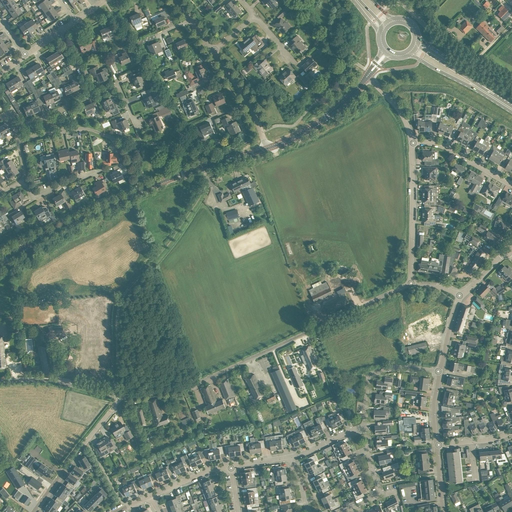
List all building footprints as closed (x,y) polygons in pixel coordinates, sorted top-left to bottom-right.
[(3,13),(16,4),(13,0),(12,0),(5,6),(7,8),(2,11),(3,13)] [(41,9),(54,0),(53,0),(50,0),(48,2),(47,0),(45,0),(44,0),(39,0),(38,1),(40,4),(39,5),(41,9)] [(44,13),(52,7),(51,5),(55,2),(54,0),(41,9),(44,13)] [(268,3),(273,9),(278,5),(276,2),(276,1),(275,0),(263,0),(262,1),(265,5),(268,3)] [(241,12),(232,1),(225,6),(234,17),(241,12)] [(11,14),(19,8),(16,4),(3,13),(2,14),(3,16),(9,12),(11,14)] [(47,17),(60,9),(59,7),(54,10),(52,7),(44,13),(47,17)] [(19,8),(11,14),(13,16),(8,20),(9,21),(22,13),(19,8)] [(505,8),(500,12),(498,15),(504,20),(511,13),(505,8)] [(47,17),(50,21),(50,22),(56,18),(57,17),(59,16),(58,16),(57,13),(61,10),(60,9),(47,17)] [(147,10),(145,11),(146,13),(147,16),(150,23),(153,22),(153,21),(155,20),(158,27),(166,24),(164,18),(165,17),(163,12),(157,14),(158,15),(151,18),(150,14),(149,11),(148,12),(147,10)] [(279,19),(286,13),(283,10),(276,16),(279,19)] [(142,26),(141,25),(148,22),(146,17),(142,19),(139,13),(130,17),(135,28),(136,28),(142,26)] [(28,22),(34,30),(36,28),(39,33),(41,32),(32,19),(28,22)] [(287,22),(285,23),(282,19),(275,25),(283,34),(291,27),(287,22)] [(470,24),(466,21),(460,27),(464,31),(470,24)] [(483,34),(489,27),(483,21),(476,28),(483,34)] [(31,32),(34,30),(28,22),(24,25),(32,38),(34,36),(31,32)] [(31,39),(32,38),(24,25),(19,28),(25,36),(28,34),(31,39)] [(109,38),(114,36),(110,27),(100,31),(101,33),(100,33),(101,34),(103,38),(108,35),(109,38)] [(498,35),(497,35),(489,27),(483,34),(491,42),(498,35)] [(142,44),(156,38),(155,34),(141,41),(142,44)] [(255,51),(260,48),(257,45),(261,42),(255,34),(251,38),(250,36),(240,45),(243,48),(246,52),(249,49),(251,47),(255,51)] [(302,54),(304,53),(308,49),(306,46),(304,47),(298,40),(300,39),(301,40),(297,36),(290,42),(293,44),(291,46),(297,54),(300,51),(302,54)] [(88,39),(78,43),(82,52),(90,48),(93,54),(99,51),(95,40),(92,42),(91,41),(89,42),(88,39)] [(184,51),(190,49),(187,43),(186,44),(184,40),(176,43),(179,50),(183,49),(184,51)] [(0,50),(10,43),(9,41),(4,44),(3,42),(0,43),(0,50)] [(149,46),(148,47),(150,50),(151,50),(151,51),(153,55),(154,54),(155,55),(155,54),(162,51),(158,42),(149,46)] [(10,43),(0,50),(0,55),(1,56),(9,50),(7,48),(12,45),(10,43)] [(174,59),(172,56),(169,49),(165,51),(168,58),(168,57),(169,60),(171,59),(172,60),(174,59)] [(119,58),(122,65),(130,61),(125,50),(121,52),(123,56),(119,58)] [(59,65),(65,61),(59,51),(53,55),(59,65)] [(53,55),(46,59),(52,69),(56,67),(59,65),(53,55)] [(318,66),(317,65),(311,58),(307,61),(308,62),(302,66),(306,71),(308,73),(314,68),(315,69),(316,69),(318,68),(318,66)] [(258,71),(258,70),(259,69),(265,76),(272,70),(265,61),(261,64),(258,61),(256,62),(257,63),(254,66),(258,71)] [(43,70),(39,64),(32,68),(37,75),(39,78),(45,74),(43,70)] [(188,70),(185,72),(191,86),(199,82),(198,80),(203,77),(205,78),(206,76),(207,76),(207,75),(207,73),(205,73),(204,69),(205,68),(203,64),(199,66),(201,70),(196,72),(198,76),(195,77),(193,76),(191,72),(188,70)] [(34,77),(37,75),(32,68),(32,67),(29,69),(26,72),(30,78),(32,82),(36,80),(34,77)] [(107,79),(105,73),(107,72),(106,68),(105,68),(102,69),(101,70),(99,72),(97,67),(90,70),(93,77),(97,76),(100,83),(107,79)] [(296,77),(289,69),(279,77),(285,85),(287,87),(292,83),(290,82),(296,77)] [(176,79),(181,77),(179,71),(175,72),(174,70),(169,72),(169,71),(165,72),(168,80),(173,78),(174,79),(176,78),(176,79)] [(305,74),(302,76),(304,78),(309,84),(310,84),(310,83),(314,79),(310,74),(308,72),(308,73),(306,71),(304,73),(305,74)] [(137,88),(142,86),(145,85),(141,76),(142,75),(141,72),(131,76),(134,84),(135,83),(137,88)] [(12,80),(17,88),(23,84),(18,76),(12,80)] [(70,84),(73,91),(80,88),(75,78),(72,79),(74,82),(70,84)] [(309,85),(309,84),(304,78),(300,82),(305,88),(309,85)] [(58,84),(55,79),(54,79),(50,82),(51,84),(53,83),(55,88),(59,86),(58,84)] [(11,92),(17,88),(12,80),(6,84),(8,87),(3,90),(10,100),(13,98),(10,92),(11,92)] [(63,87),(66,94),(70,93),(70,94),(73,93),(72,92),(73,91),(70,84),(68,82),(65,83),(65,82),(61,84),(63,87)] [(55,88),(49,90),(54,102),(60,99),(57,91),(56,91),(55,88)] [(144,99),(145,103),(146,108),(147,107),(148,108),(160,103),(157,96),(156,96),(153,88),(146,91),(148,97),(144,99)] [(49,90),(42,93),(43,95),(43,96),(46,103),(47,105),(54,102),(49,90)] [(189,93),(187,90),(176,94),(178,98),(189,93)] [(213,103),(206,106),(209,113),(215,111),(213,107),(225,102),(221,93),(211,98),(213,103)] [(191,98),(182,102),(184,106),(183,106),(186,112),(189,110),(191,114),(192,115),(191,114),(198,111),(199,114),(200,114),(198,110),(199,110),(197,107),(196,105),(195,105),(194,101),(192,102),(191,98)] [(113,115),(120,112),(116,103),(113,105),(110,99),(102,102),(102,103),(101,104),(100,105),(103,111),(104,111),(106,111),(106,112),(112,112),(113,115)] [(38,107),(36,102),(33,103),(32,100),(29,102),(30,105),(33,113),(40,110),(38,107)] [(94,107),(92,103),(83,107),(87,115),(93,112),(95,115),(96,115),(97,117),(101,115),(97,106),(94,107)] [(27,116),(33,113),(30,105),(23,108),(27,116)] [(168,107),(166,108),(159,110),(160,112),(152,115),(154,118),(148,121),(151,126),(153,125),(156,132),(164,128),(164,127),(163,127),(159,117),(163,115),(163,116),(172,113),(168,107)] [(422,118),(418,118),(418,116),(417,114),(414,114),(414,121),(418,121),(418,128),(419,128),(419,131),(425,131),(425,118),(425,117),(424,117),(421,118),(422,118)] [(440,123),(438,130),(439,130),(438,133),(443,135),(446,126),(448,120),(449,119),(448,117),(446,116),(443,117),(442,120),(440,120),(439,122),(440,123)] [(229,117),(222,120),(225,127),(227,126),(231,135),(240,131),(236,122),(232,124),(229,117)] [(129,131),(129,130),(128,128),(129,127),(126,119),(119,122),(118,119),(111,122),(114,129),(119,127),(120,131),(124,130),(125,132),(126,132),(129,131)] [(446,126),(443,135),(449,137),(450,134),(451,134),(454,125),(455,125),(456,123),(455,123),(456,121),(449,119),(448,120),(446,126)] [(201,140),(205,138),(203,135),(213,130),(210,122),(200,127),(200,129),(196,130),(201,140)] [(14,132),(10,126),(7,127),(5,124),(0,127),(0,130),(4,137),(7,136),(6,134),(9,132),(11,134),(14,132)] [(465,129),(464,130),(460,127),(456,134),(459,135),(456,140),(461,143),(469,129),(465,129)] [(475,136),(471,134),(472,133),(469,129),(461,143),(466,146),(469,141),(472,143),(475,136)] [(492,145),(488,142),(488,141),(486,137),(482,144),(478,152),(483,155),(486,150),(488,152),(492,145)] [(478,152),(482,144),(479,142),(480,140),(476,138),(473,143),(475,144),(472,149),(478,152)] [(499,154),(501,150),(493,146),(489,152),(492,154),(489,159),(494,162),(499,154)] [(70,159),(69,152),(68,149),(58,152),(60,161),(70,159)] [(69,152),(70,159),(71,163),(79,161),(77,151),(69,152)] [(435,152),(432,152),(423,152),(423,153),(422,154),(422,156),(423,157),(423,161),(425,161),(425,165),(435,165),(439,165),(439,159),(435,159),(435,152)] [(118,162),(118,154),(113,154),(113,153),(106,153),(106,161),(102,161),(102,165),(110,165),(110,162),(112,162),(118,162)] [(499,154),(494,162),(499,165),(502,160),(505,161),(508,156),(503,153),(502,155),(499,154)] [(53,155),(53,154),(48,155),(48,158),(48,161),(49,161),(50,164),(49,164),(53,180),(53,179),(57,179),(55,173),(53,163),(55,162),(54,160),(53,155)] [(91,157),(91,154),(85,154),(85,161),(88,161),(88,169),(91,169),(91,161),(94,161),(94,157),(91,157)] [(48,181),(53,180),(49,164),(50,164),(49,161),(48,161),(48,158),(48,155),(43,156),(44,161),(41,161),(40,162),(40,164),(41,165),(45,164),(46,168),(48,168),(48,171),(46,171),(48,181)] [(7,171),(14,166),(11,160),(5,164),(3,160),(0,161),(0,165),(4,173),(7,171)] [(123,162),(116,164),(120,171),(122,170),(125,168),(123,162)] [(457,173),(457,174),(461,176),(465,168),(462,166),(461,167),(456,164),(452,170),(457,173)] [(9,174),(6,176),(8,179),(18,172),(14,166),(7,171),(9,174)] [(435,171),(437,171),(437,167),(423,167),(423,173),(425,173),(425,180),(430,180),(430,181),(436,181),(436,176),(435,176),(435,171)] [(110,175),(114,183),(122,179),(119,171),(110,175)] [(479,176),(475,174),(471,172),(467,179),(474,184),(471,190),(470,189),(468,193),(476,197),(479,192),(483,185),(482,185),(480,184),(483,178),(479,176)] [(243,188),(244,191),(243,191),(250,206),(259,201),(253,188),(254,187),(252,183),(251,184),(248,178),(245,179),(243,180),(242,179),(239,180),(243,188)] [(96,195),(105,190),(100,180),(97,182),(98,185),(92,189),(96,195)] [(239,180),(231,184),(234,192),(243,188),(239,180)] [(492,195),(495,198),(498,193),(497,192),(499,188),(496,186),(493,184),(493,185),(490,183),(487,187),(484,185),(480,193),(486,196),(487,194),(488,194),(489,193),(492,195)] [(422,189),(422,192),(423,193),(423,195),(436,195),(438,195),(438,194),(437,192),(436,192),(436,185),(430,185),(430,189),(422,189)] [(79,188),(78,187),(75,188),(76,189),(71,192),(74,196),(73,197),(77,203),(81,200),(79,197),(84,194),(79,187),(79,188)] [(12,197),(13,200),(10,202),(14,209),(21,205),(19,201),(24,198),(20,191),(12,197)] [(511,204),(511,202),(511,195),(507,192),(506,194),(502,192),(495,204),(499,207),(503,200),(507,202),(505,204),(506,205),(509,207),(510,207),(511,208),(511,207),(511,204)] [(222,193),(218,195),(221,202),(231,198),(229,193),(223,196),(222,193)] [(72,205),(68,199),(65,201),(61,194),(53,199),(57,206),(61,203),(63,207),(64,206),(65,209),(68,207),(72,213),(76,210),(72,204),(72,205)] [(422,198),(422,202),(430,202),(430,205),(435,205),(436,205),(436,195),(423,195),(423,198),(422,198)] [(72,204),(76,210),(76,211),(79,209),(82,207),(80,203),(77,205),(76,203),(72,204)] [(423,213),(423,215),(433,215),(433,212),(436,212),(436,211),(437,211),(444,213),(445,208),(438,206),(438,207),(436,207),(436,206),(430,206),(430,209),(422,209),(422,212),(423,213)] [(53,221),(57,219),(52,211),(49,212),(47,209),(44,211),(41,207),(34,212),(40,222),(50,216),(53,221)] [(228,221),(238,218),(239,217),(237,209),(226,213),(228,221)] [(13,212),(8,215),(11,220),(13,219),(17,225),(23,220),(22,218),(24,217),(21,211),(15,215),(13,212)] [(436,224),(436,218),(440,219),(440,215),(433,215),(423,215),(423,218),(422,218),(422,222),(430,222),(430,224),(436,224)] [(505,233),(507,229),(509,226),(504,224),(506,221),(498,217),(495,221),(501,224),(499,227),(494,228),(493,230),(500,234),(501,231),(505,233)] [(488,231),(487,232),(485,235),(486,236),(483,239),(495,246),(499,238),(488,231)] [(477,247),(480,241),(467,233),(464,239),(469,241),(469,242),(470,242),(473,244),(473,245),(477,247)] [(473,250),(469,256),(471,258),(470,258),(480,264),(487,254),(478,248),(475,251),(474,250),(473,250)] [(442,261),(442,265),(449,266),(449,265),(451,265),(456,252),(450,250),(449,256),(444,255),(443,260),(442,261)] [(474,274),(480,264),(470,258),(464,268),(474,274)] [(429,261),(421,260),(421,264),(419,264),(418,271),(427,273),(428,265),(429,261)] [(430,265),(431,262),(429,261),(428,265),(427,273),(440,275),(442,267),(430,265)] [(454,272),(456,268),(451,266),(448,274),(456,278),(458,274),(454,272)] [(507,269),(504,266),(499,272),(500,273),(499,273),(503,277),(508,282),(511,277),(511,272),(511,273),(510,272),(511,269),(509,267),(507,269)] [(323,279),(332,275),(329,270),(321,274),(323,279)] [(333,294),(327,282),(309,290),(315,303),(333,294)] [(488,292),(490,290),(496,295),(497,294),(496,291),(493,288),(493,287),(490,285),(489,284),(490,285),(488,287),(487,286),(485,284),(477,292),(483,298),(488,292)] [(502,288),(499,289),(498,291),(496,291),(497,294),(498,296),(502,293),(505,291),(503,287),(502,288)] [(349,303),(344,292),(339,295),(340,297),(325,305),(328,313),(349,303)] [(473,301),(482,309),(485,306),(477,297),(473,301)] [(458,317),(467,320),(471,308),(462,304),(458,317)] [(408,313),(403,316),(407,325),(413,323),(408,313)] [(437,315),(413,326),(418,335),(441,324),(437,315)] [(462,334),(467,320),(458,317),(453,331),(453,330),(453,331),(462,334)] [(426,342),(407,347),(408,351),(409,353),(409,355),(428,351),(426,342)] [(44,376),(54,374),(49,343),(38,345),(41,362),(44,376)] [(453,356),(461,358),(461,357),(465,358),(465,357),(466,353),(466,352),(464,352),(466,345),(464,345),(457,343),(456,347),(455,347),(453,356)] [(309,346),(300,349),(302,355),(301,356),(305,365),(306,364),(309,371),(318,366),(309,346)] [(511,348),(505,347),(501,346),(500,350),(505,351),(504,355),(511,356),(511,350),(511,351),(511,348)] [(12,349),(13,357),(14,357),(14,360),(21,359),(19,348),(12,349)] [(511,356),(504,355),(501,355),(500,361),(501,361),(501,364),(509,365),(509,362),(511,362),(511,356)] [(475,367),(468,365),(458,363),(452,362),(450,371),(456,372),(457,367),(463,368),(462,370),(474,373),(475,367)] [(509,365),(501,364),(500,364),(499,369),(499,370),(498,372),(499,373),(499,374),(501,374),(511,375),(511,369),(508,369),(509,365)] [(297,409),(278,365),(273,368),(274,371),(271,373),(288,412),(297,409)] [(296,371),(290,373),(294,382),(301,380),(299,375),(298,375),(296,371)] [(245,379),(255,399),(265,395),(254,374),(245,379)] [(511,375),(501,374),(501,377),(500,380),(498,380),(495,379),(495,384),(498,384),(498,385),(506,384),(507,381),(511,381),(511,375)] [(428,390),(429,379),(411,376),(410,383),(415,383),(415,382),(421,382),(420,389),(428,390)] [(454,379),(448,378),(447,385),(457,387),(457,386),(460,387),(461,383),(463,378),(455,376),(454,379)] [(235,396),(233,391),(235,390),(230,378),(228,379),(219,382),(226,400),(235,396)] [(387,385),(392,386),(392,378),(385,378),(385,381),(377,380),(376,388),(387,389),(387,385)] [(210,399),(215,397),(210,384),(200,388),(202,394),(203,394),(204,397),(207,406),(205,407),(208,414),(217,411),(215,406),(213,406),(210,399)] [(505,396),(511,394),(511,388),(508,389),(507,386),(498,387),(500,394),(505,393),(505,396)] [(405,390),(405,395),(411,396),(411,398),(414,398),(413,405),(416,406),(425,407),(426,397),(417,396),(417,392),(406,390),(405,390)] [(443,397),(453,399),(453,396),(457,396),(458,391),(452,390),(451,392),(445,391),(445,393),(444,392),(443,397)] [(386,398),(392,398),(392,393),(386,392),(385,395),(376,394),(375,398),(374,403),(379,404),(379,403),(386,404),(386,398)] [(266,398),(268,402),(276,398),(274,394),(266,398)] [(506,406),(511,404),(511,401),(511,400),(511,394),(505,396),(506,399),(505,400),(505,399),(503,400),(501,401),(502,404),(504,404),(504,407),(506,406)] [(215,406),(217,411),(225,407),(222,400),(217,402),(215,397),(210,399),(213,406),(215,406)] [(452,402),(453,399),(443,397),(442,401),(443,401),(443,403),(448,404),(447,407),(453,408),(454,407),(455,403),(452,402)] [(147,402),(149,408),(150,407),(151,410),(150,411),(155,427),(170,421),(167,415),(163,416),(157,399),(147,402)] [(135,409),(141,430),(144,430),(142,423),(145,422),(141,407),(135,409)] [(384,410),(374,410),(374,419),(386,419),(386,413),(390,413),(390,407),(384,407),(384,410)] [(447,407),(447,412),(442,413),(442,414),(441,414),(442,418),(442,419),(448,418),(451,418),(451,417),(451,414),(455,413),(459,413),(459,412),(461,412),(461,410),(459,409),(453,408),(447,407)] [(344,419),(341,412),(336,414),(336,413),(334,412),(332,414),(334,418),(338,426),(339,426),(342,425),(342,424),(343,424),(341,419),(344,418),(344,419)] [(495,425),(498,424),(500,429),(500,428),(501,429),(505,428),(504,427),(505,426),(502,418),(498,420),(496,416),(495,417),(494,413),(490,414),(493,421),(495,425)] [(477,420),(476,416),(475,414),(471,416),(474,424),(474,423),(477,429),(480,428),(482,433),(483,432),(483,433),(487,431),(486,431),(487,430),(486,428),(483,422),(480,424),(478,420),(477,420)] [(493,421),(490,422),(487,419),(485,415),(481,417),(483,422),(486,428),(489,427),(491,431),(492,431),(492,432),(496,430),(496,429),(495,425),(493,421)] [(452,427),(452,426),(452,423),(456,422),(456,421),(460,421),(460,419),(464,418),(463,416),(451,417),(451,418),(448,418),(448,421),(443,422),(443,423),(442,423),(443,427),(443,428),(449,427),(452,427)] [(469,423),(467,419),(466,416),(463,416),(464,418),(464,421),(465,430),(465,435),(465,430),(468,430),(470,429),(471,431),(472,434),(473,434),(474,434),(477,433),(477,432),(478,431),(477,429),(474,423),(474,424),(471,425),(470,424),(469,424),(469,423)] [(322,421),(321,422),(319,417),(315,419),(317,423),(318,425),(315,427),(319,435),(320,435),(323,434),(323,433),(324,433),(322,428),(325,427),(326,428),(325,428),(326,428),(322,421)] [(334,418),(331,419),(330,417),(324,420),(328,427),(327,426),(330,424),(332,429),(334,428),(334,429),(337,427),(338,426),(334,418)] [(405,433),(416,433),(415,417),(404,418),(405,433)] [(390,429),(390,425),(392,424),(392,420),(383,421),(383,425),(375,426),(376,434),(386,433),(386,429),(390,429)] [(110,429),(115,436),(125,430),(121,422),(114,426),(115,426),(110,429)] [(313,423),(305,427),(309,436),(309,435),(311,433),(314,438),(315,437),(315,438),(318,436),(319,435),(315,427),(313,423)] [(449,427),(449,430),(444,431),(443,432),(443,436),(444,436),(444,437),(453,436),(453,432),(454,431),(454,430),(459,430),(458,426),(452,426),(452,427),(449,427)] [(130,430),(123,434),(127,440),(133,436),(130,430)] [(296,436),(300,444),(301,444),(302,444),(304,443),(304,442),(306,442),(303,437),(306,436),(307,437),(304,430),(299,432),(299,434),(296,436)] [(299,445),(300,444),(296,436),(294,432),(287,436),(288,438),(287,438),(290,444),(290,445),(290,444),(293,442),(295,447),(296,446),(297,447),(299,445)] [(422,441),(430,440),(429,434),(421,434),(421,437),(415,437),(415,442),(422,442),(422,441)] [(285,444),(284,437),(282,438),(282,435),(283,435),(282,435),(275,436),(277,450),(278,450),(281,450),(281,449),(283,449),(282,444),(285,444)] [(383,440),(376,440),(377,448),(377,450),(377,448),(378,448),(388,447),(388,446),(388,440),(391,439),(398,439),(398,435),(385,436),(383,436),(383,440)] [(275,450),(277,450),(275,436),(271,436),(271,437),(268,438),(268,440),(266,440),(267,447),(267,446),(270,446),(271,451),(272,450),(273,451),(275,451),(275,450)] [(101,439),(107,449),(110,447),(113,450),(118,447),(114,441),(111,443),(108,437),(105,438),(104,437),(101,439)] [(251,442),(245,443),(246,448),(246,449),(246,450),(247,450),(246,450),(246,449),(249,449),(250,454),(252,453),(252,454),(255,454),(255,453),(256,453),(255,448),(255,444),(254,437),(250,438),(251,442)] [(104,451),(107,449),(101,439),(98,441),(99,442),(96,444),(99,449),(96,451),(100,458),(105,455),(104,451)] [(255,444),(256,453),(257,453),(258,453),(260,453),(260,452),(262,452),(261,447),(265,447),(265,448),(264,440),(258,441),(258,443),(255,444)] [(339,452),(348,448),(346,442),(340,445),(339,442),(341,441),(340,441),(332,445),(335,450),(337,449),(339,452)] [(234,447),(236,456),(237,456),(240,456),(240,455),(241,455),(241,450),(244,450),(244,451),(243,443),(237,444),(238,446),(234,447)] [(230,445),(225,446),(225,448),(226,452),(226,453),(226,452),(229,452),(230,457),(231,456),(231,457),(234,457),(234,456),(236,456),(234,448),(234,447),(234,445),(230,445)] [(215,459),(213,447),(213,446),(209,447),(209,449),(204,450),(205,457),(206,457),(205,457),(205,456),(208,455),(209,460),(211,460),(211,461),(214,460),(214,459),(215,459)] [(213,447),(215,459),(217,459),(217,460),(220,459),(219,458),(221,458),(220,453),(223,452),(223,454),(224,454),(222,446),(217,447),(216,446),(213,447)] [(450,484),(464,482),(463,482),(462,482),(459,452),(461,451),(461,447),(461,448),(447,450),(447,453),(448,453),(448,455),(447,455),(448,459),(448,461),(448,465),(449,465),(449,467),(449,471),(450,474),(449,474),(450,478),(450,480),(450,484)] [(337,458),(338,457),(340,462),(347,459),(345,456),(351,453),(348,448),(339,452),(335,454),(337,458)] [(387,454),(378,456),(381,467),(380,465),(392,462),(391,458),(393,457),(392,454),(395,454),(394,449),(387,451),(387,454)] [(420,462),(429,461),(429,456),(428,456),(427,453),(425,453),(425,450),(416,451),(417,456),(419,456),(420,462)] [(496,451),(496,459),(497,463),(508,462),(504,454),(502,454),(501,450),(496,451)] [(197,455),(193,456),(198,465),(201,464),(201,463),(203,462),(201,458),(203,457),(204,458),(201,451),(196,453),(197,455)] [(193,455),(188,457),(187,454),(183,456),(187,464),(190,463),(192,467),(194,466),(194,467),(198,465),(193,455)] [(307,469),(316,465),(314,462),(317,460),(315,455),(307,459),(309,458),(310,461),(305,464),(305,465),(305,466),(305,467),(306,468),(307,468),(307,469)] [(81,464),(78,468),(83,472),(84,473),(86,471),(91,468),(92,467),(90,462),(88,463),(86,460),(87,459),(85,456),(80,458),(81,459),(79,460),(81,464)] [(186,470),(184,465),(187,464),(183,456),(181,457),(182,460),(176,462),(181,473),(185,471),(184,471),(186,470)] [(32,457),(25,465),(41,477),(42,477),(40,476),(42,473),(47,477),(48,475),(49,476),(51,473),(50,472),(51,471),(41,464),(38,468),(32,464),(36,460),(32,457)] [(167,460),(166,460),(167,463),(168,466),(171,471),(173,470),(175,475),(177,474),(178,474),(181,473),(176,462),(173,463),(171,464),(170,460),(167,460)] [(347,471),(356,467),(354,461),(348,464),(347,461),(339,464),(342,470),(345,468),(347,471)] [(393,469),(399,467),(403,466),(402,461),(398,463),(389,466),(390,470),(382,473),(385,479),(395,476),(393,469)] [(418,473),(419,473),(427,473),(427,469),(429,469),(429,466),(430,466),(429,461),(420,462),(420,468),(418,468),(418,473)] [(39,477),(22,465),(19,470),(31,478),(28,482),(29,483),(27,485),(32,488),(32,489),(35,491),(37,489),(38,489),(42,484),(37,480),(39,477)] [(322,472),(324,470),(323,467),(321,466),(317,468),(316,465),(307,469),(308,470),(308,471),(308,472),(308,473),(309,473),(310,474),(315,472),(316,474),(315,475),(315,476),(322,472)] [(72,468),(73,469),(71,471),(74,473),(73,476),(78,480),(77,480),(78,481),(84,473),(83,472),(78,468),(75,466),(74,467),(74,466),(72,468)] [(168,473),(171,471),(168,466),(163,468),(164,470),(161,471),(165,480),(168,479),(168,478),(170,477),(168,473)] [(272,477),(286,475),(286,473),(286,472),(286,471),(286,470),(285,470),(285,469),(280,470),(279,467),(281,467),(281,466),(273,467),(274,472),(273,473),(272,475),(272,477)] [(13,467),(6,471),(17,489),(24,484),(13,467)] [(356,467),(347,471),(348,475),(346,476),(348,481),(355,478),(353,475),(359,472),(356,467)] [(242,479),(252,477),(255,477),(253,468),(244,469),(245,472),(241,473),(242,479)] [(165,480),(161,471),(158,473),(157,470),(152,473),(154,479),(157,477),(159,482),(161,481),(161,482),(165,480)] [(151,480),(154,479),(152,473),(147,475),(148,477),(144,479),(148,488),(152,486),(151,485),(153,484),(151,480)] [(316,486),(324,482),(323,479),(325,478),(322,473),(315,476),(315,477),(317,476),(318,478),(313,481),(314,482),(313,483),(314,484),(314,485),(315,485),(316,486)] [(69,474),(68,474),(67,476),(66,479),(69,481),(67,484),(73,488),(75,489),(77,486),(75,485),(78,481),(77,480),(78,480),(73,476),(69,474)] [(144,479),(143,475),(138,478),(138,479),(135,480),(138,486),(141,485),(143,489),(145,488),(145,489),(148,488),(144,479)] [(274,480),(275,480),(276,485),(283,484),(282,484),(281,481),(287,481),(287,479),(287,478),(287,477),(286,476),(286,475),(272,477),(272,478),(274,480)] [(252,477),(242,479),(242,485),(248,484),(249,487),(256,486),(255,481),(253,481),(252,477)] [(210,480),(207,481),(206,479),(198,482),(200,486),(202,487),(204,486),(205,488),(214,484),(213,482),(211,483),(210,480)] [(135,487),(138,486),(135,480),(130,483),(127,484),(132,495),(135,493),(137,492),(135,487)] [(355,490),(364,486),(361,480),(356,483),(355,480),(348,483),(351,488),(353,487),(355,490)] [(324,482),(316,486),(316,488),(316,489),(317,490),(317,491),(318,490),(318,492),(323,489),(325,492),(323,493),(330,490),(328,485),(326,486),(324,482)] [(122,486),(118,488),(121,494),(122,495),(122,494),(121,494),(124,492),(126,497),(128,496),(129,496),(132,495),(127,484),(127,483),(121,486),(122,486)] [(62,484),(58,489),(68,496),(71,491),(73,492),(75,489),(73,488),(67,484),(65,486),(62,484)] [(204,494),(214,490),(213,487),(215,487),(214,484),(205,488),(202,489),(204,494)] [(281,495),(290,494),(290,492),(291,492),(291,491),(290,490),(290,489),(289,488),(284,489),(283,486),(285,486),(285,485),(277,486),(278,492),(280,491),(281,495)] [(356,500),(365,496),(364,496),(363,496),(361,494),(367,491),(364,486),(355,490),(356,494),(354,495),(356,500)] [(107,495),(103,490),(104,489),(101,487),(100,488),(99,487),(95,491),(97,493),(102,498),(102,499),(103,499),(107,495)] [(244,499),(255,497),(254,494),(257,493),(256,487),(249,488),(250,492),(244,493),(244,499)] [(68,496),(58,489),(55,494),(58,496),(56,498),(62,503),(68,496)] [(25,495),(22,493),(18,490),(14,496),(17,499),(17,500),(20,502),(21,501),(26,505),(30,499),(25,495)] [(205,499),(218,495),(217,492),(215,493),(214,490),(204,494),(205,499)] [(324,504),(332,500),(331,496),(333,495),(331,490),(324,494),(325,493),(327,496),(321,498),(322,500),(322,501),(322,502),(323,503),(324,504)] [(434,499),(434,492),(421,493),(421,498),(418,499),(419,502),(422,501),(422,500),(434,499)] [(455,492),(449,494),(449,495),(450,495),(450,494),(455,504),(460,501),(461,503),(461,504),(458,497),(455,492)] [(97,493),(93,497),(98,503),(102,499),(102,498),(97,493)] [(290,494),(281,495),(281,499),(279,499),(280,504),(290,503),(286,503),(286,500),(291,500),(291,498),(292,497),(292,496),(291,496),(291,495),(290,495),(290,494)] [(171,506),(178,503),(182,502),(179,495),(176,496),(176,498),(167,502),(168,504),(170,503),(171,506)] [(507,507),(511,504),(511,500),(510,497),(509,498),(507,495),(503,498),(502,496),(496,499),(501,508),(502,507),(505,511),(508,509),(507,507)] [(206,500),(207,502),(208,505),(218,502),(217,499),(219,498),(218,496),(209,499),(206,500)] [(89,502),(94,507),(98,503),(93,497),(89,501),(89,502)] [(259,506),(258,500),(258,497),(255,497),(244,499),(245,505),(251,504),(252,507),(259,506)] [(62,503),(56,498),(54,501),(51,499),(48,503),(57,510),(62,503)] [(388,507),(385,508),(386,511),(391,511),(391,509),(399,505),(395,498),(390,501),(390,500),(390,501),(386,503),(388,507)] [(83,504),(81,505),(87,511),(88,509),(90,511),(94,507),(89,502),(89,501),(87,500),(83,504)] [(332,500),(324,504),(325,505),(324,505),(324,506),(324,507),(325,507),(326,508),(327,509),(332,507),(333,509),(331,510),(340,506),(337,501),(334,503),(332,500)] [(170,511),(180,508),(183,507),(182,502),(178,503),(171,506),(172,509),(170,510),(170,511)] [(210,510),(222,506),(221,504),(219,504),(218,502),(208,505),(210,511),(210,510)] [(491,504),(485,507),(486,510),(487,511),(494,511),(499,508),(496,502),(491,504)] [(48,503),(44,508),(47,511),(46,511),(55,511),(57,510),(48,503)] [(430,507),(429,503),(421,505),(422,508),(425,507),(425,508),(425,511),(437,511),(437,506),(430,507)]
